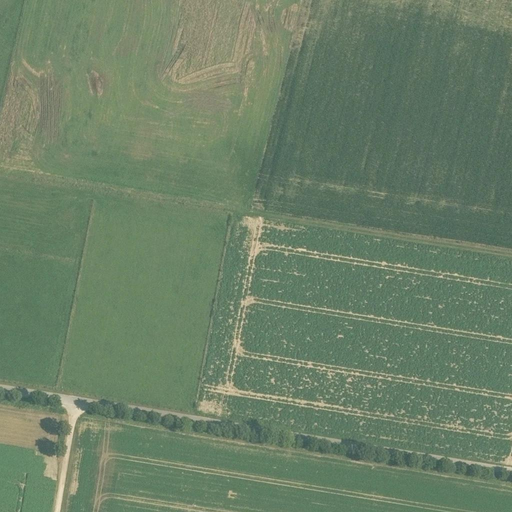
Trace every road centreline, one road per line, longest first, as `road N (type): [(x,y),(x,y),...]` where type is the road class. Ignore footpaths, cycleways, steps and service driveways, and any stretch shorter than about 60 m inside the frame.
road 1 (residential): [(511,474),(0,391)]
road 2 (track): [(511,258),(0,175)]
